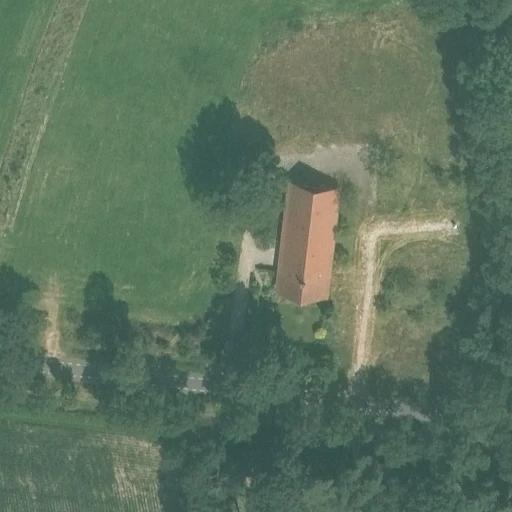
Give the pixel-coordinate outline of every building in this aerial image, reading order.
[(433,92),(424,26),(378,32),(387,98),(433,92)] [(287,122),(310,121),(309,104),(332,103),(331,84),(285,86),(287,122)] [(399,172),(472,174),(473,150),(400,148),(399,172)] [(339,187),(290,181),(278,289),(326,295),(339,187)] [(472,231),(474,210),(391,204),(390,225),(472,231)] [(409,245),(372,241),(369,267),(482,280),(485,256),(464,253),(466,239),(411,232),(409,245)] [(208,317),(207,325),(215,326),(216,318),(208,317)]
